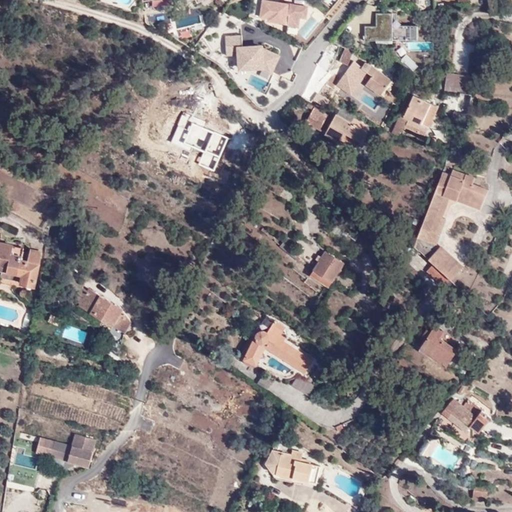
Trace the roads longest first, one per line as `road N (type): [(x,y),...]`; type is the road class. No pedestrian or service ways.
road 1 (residential): [(511,509),(463,508),(412,468),(393,483),(411,511)]
road 2 (residential): [(262,121),(295,96),(319,44),(357,0)]
